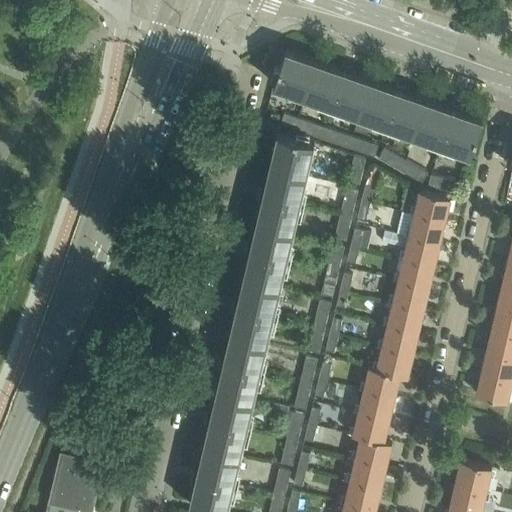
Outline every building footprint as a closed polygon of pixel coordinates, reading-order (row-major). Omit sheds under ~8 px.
[(274,82),(306,94),(318,60),(285,49),(274,82)] [(373,79),(318,60),(306,94),(361,113),(373,79)] [(427,98),(373,79),(361,113),(415,132),(427,98)] [(481,117),(427,98),(415,132),(470,151),(481,117)] [(291,114),(283,112),(279,123),(287,126),(291,114)] [(299,117),(291,114),(287,126),(295,128),(299,117)] [(307,120),(299,117),(295,128),(303,131),(307,120)] [(315,123),(307,120),(303,131),(311,134),(315,123)] [(323,125),(315,123),(311,134),(319,136),(323,125)] [(331,128),(323,125),(319,136),(327,139),(331,128)] [(339,131),(331,128),(327,139),(335,142),(339,131)] [(347,133),(339,131),(335,142),(343,145),(347,133)] [(278,133),(271,165),(306,173),(313,141),(278,133)] [(351,147),(355,136),(347,133),(343,145),(351,147)] [(363,139),(355,136),(351,147),(359,150),(363,139)] [(371,141),(363,139),(359,150),(367,153),(371,141)] [(379,144),(371,141),(367,153),(375,155),(379,144)] [(392,151),(385,146),(379,157),(386,161),(392,151)] [(399,155),(392,151),(386,161),(393,165),(399,155)] [(366,158),(354,155),(352,163),(364,166),(366,158)] [(401,169),(407,159),(399,155),(393,165),(401,169)] [(414,163),(407,159),(401,169),(408,173),(414,163)] [(364,166),(352,163),(350,172),(362,175),(364,166)] [(421,167),(414,163),(408,173),(415,178),(421,167)] [(271,165),(257,221),(292,230),(306,173),(271,165)] [(423,182),(428,171),(421,167),(415,178),(423,182)] [(350,172),(348,180),(360,183),(362,175),(350,172)] [(437,187),(440,176),(431,174),(428,185),(437,187)] [(448,178),(440,176),(437,187),(445,189),(448,178)] [(457,180),(448,178),(445,189),(454,191),(457,180)] [(375,184),(366,182),(362,199),(371,201),(375,184)] [(358,189),(347,186),(345,195),(356,197),(358,189)] [(414,212),(445,220),(451,197),(420,189),(414,212)] [(356,197),(345,195),(343,203),(354,206),(356,197)] [(371,201),(362,199),(358,215),(367,217),(371,201)] [(354,206),(343,203),(341,212),(352,214),(354,206)] [(352,214),(341,212),(339,220),(350,223),(352,214)] [(440,242),(445,220),(414,212),(409,234),(440,242)] [(350,223),(339,220),(337,229),(348,231),(350,223)] [(257,221),(244,278),(279,286),(292,230),(257,221)] [(364,229),(355,227),(351,243),(360,246),(364,229)] [(348,231),(337,229),(335,237),(346,240),(348,231)] [(440,242),(409,234),(404,257),(435,264),(440,242)] [(345,245),(334,242),(332,251),(343,253),(345,245)] [(360,246),(351,243),(347,260),(356,262),(360,246)] [(343,253),(332,251),(330,259),(341,262),(343,253)] [(429,286),(435,264),(404,257),(398,279),(429,286)] [(341,262),(330,259),(327,268),(339,270),(341,262)] [(511,259),(508,259),(503,280),(511,282),(511,259)] [(339,270),(327,268),(325,276),(337,279),(339,270)] [(353,274),(345,271),(341,288),(349,290),(353,274)] [(337,279),(325,276),(323,285),(335,288),(337,279)] [(244,278),(231,334),(266,342),(279,286),(244,278)] [(424,308),(429,286),(398,279),(393,301),(424,308)] [(511,306),(511,282),(503,280),(498,303),(511,306)] [(335,288),(323,285),(321,293),(333,296),(335,288)] [(349,290),(341,288),(337,305),(345,307),(349,290)] [(332,301),(320,298),(318,307),(330,309),(332,301)] [(424,308),(393,301),(388,323),(419,331),(424,308)] [(511,329),(511,306),(498,303),(492,325),(511,329)] [(330,309),(318,307),(316,315),(328,318),(330,309)] [(328,318),(316,315),(314,324),(326,327),(328,318)] [(343,318),(334,316),(330,333),(339,335),(343,318)] [(414,353),(419,331),(388,323),(382,346),(414,353)] [(326,327),(314,324),(312,332),(323,335),(326,327)] [(511,329),(492,325),(487,347),(511,353),(511,329)] [(321,344),(323,335),(312,332),(310,341),(321,344)] [(339,335),(330,333),(326,349),(335,351),(339,335)] [(253,398),(266,342),(231,334),(218,390),(253,398)] [(321,344),(310,341),(308,349),(319,352),(321,344)] [(408,375),(414,353),(382,346),(377,368),(400,373),(408,375)] [(511,353),(487,347),(482,369),(511,376),(511,353)] [(318,357),(307,354),(305,363),(316,366),(318,357)] [(332,363),(323,361),(319,377),(328,379),(332,363)] [(316,366),(305,363),(303,371),(314,374),(316,366)] [(395,395),(400,373),(377,368),(369,366),(364,388),(395,395)] [(508,400),(511,380),(511,376),(482,369),(477,392),(508,400)] [(314,374),(303,371),(301,380),(312,383),(314,374)] [(328,379),(319,377),(315,394),(324,396),(328,379)] [(301,380),(299,389),(310,391),(312,383),(301,380)] [(395,395),(364,388),(358,410),(390,418),(395,395)] [(299,389),(297,397),(308,400),(310,391),(299,389)] [(218,390),(204,446),(239,455),(253,398),(218,390)] [(308,400),(297,397),(294,406),(306,408),(308,400)] [(321,408),(313,406),(309,422),(317,424),(321,408)] [(349,407),(344,427),(352,429),(358,409),(349,407)] [(385,440),(390,418),(358,410),(353,432),(361,434),(385,440)] [(305,413),(293,411),(291,419),(303,422),(305,413)] [(303,422),(291,419),(289,428),(301,430),(303,422)] [(317,424),(309,422),(305,439),(313,441),(317,424)] [(301,430),(289,428),(287,436),(299,439),(301,430)] [(392,442),(385,440),(361,434),(355,457),(386,464),(392,442)] [(299,439),(287,436),(285,445),(297,448),(299,439)] [(297,448),(285,445),(283,453),(295,456),(297,448)] [(226,511),(239,455),(204,446),(191,504),(226,511)] [(91,511),(103,460),(61,450),(46,511),(39,511),(37,511),(91,511)] [(307,468),(311,452),(302,450),(298,466),(307,468)] [(295,456),(283,453),(281,462),(293,465),(295,456)] [(355,457),(350,479),(381,487),(386,464),(355,457)] [(461,458),(455,481),(487,489),(492,466),(461,458)] [(307,468),(298,466),(294,483),(303,485),(307,468)] [(291,470),(280,467),(278,475),(289,478),(291,470)] [(289,478),(278,475),(276,484),(287,487),(289,478)] [(376,509),(381,487),(350,479),(345,501),(376,509)] [(455,481),(450,504),(482,511),(487,489),(455,481)] [(287,487),(276,484),(274,492),(285,495),(287,487)] [(301,491),(293,489),(289,505),(297,507),(301,491)] [(274,492),(272,501),(283,504),(285,495),(274,492)] [(281,511),(283,504),(272,501),(270,510),(280,511),(281,511)] [(374,511),(376,509),(345,501),(342,511),(374,511)]
